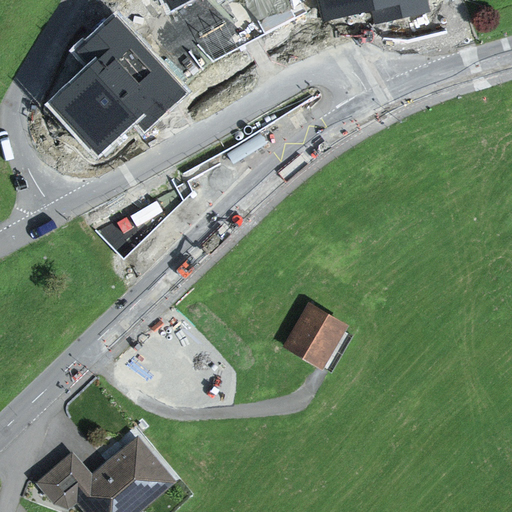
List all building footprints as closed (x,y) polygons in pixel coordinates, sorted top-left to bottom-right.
[(177,0),(190,21),(223,0),(177,0)] [(293,0),(314,40),(362,16),(353,0),(293,0)] [(375,0),(399,52),(460,38),(443,0),(375,0)] [(284,347),(316,365),(340,323),(308,305),(284,347)] [(73,499),(83,511),(122,511),(163,478),(128,437),(85,473),(70,456),(36,484),(59,511),(73,499)]
